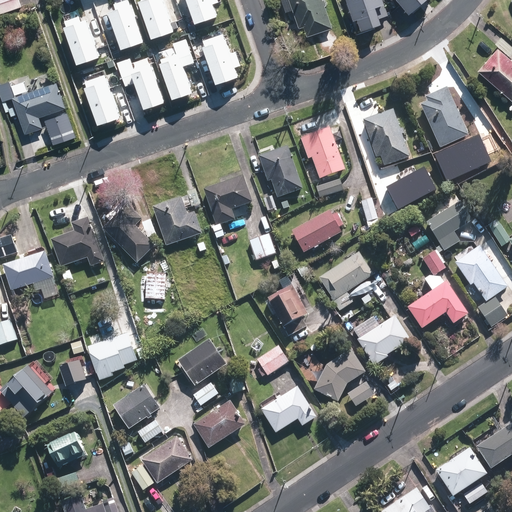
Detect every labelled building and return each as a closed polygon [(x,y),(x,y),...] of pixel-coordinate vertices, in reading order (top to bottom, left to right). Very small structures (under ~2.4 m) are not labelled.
[(20,0),(0,0),(0,7),(2,12),(22,4),(20,0)] [(128,0),(105,0),(104,1),(116,38),(139,31),(128,0)] [(162,0),(137,0),(147,29),(169,21),(162,0)] [(219,0),(190,0),(195,12),(221,2),(219,0)] [(326,0),(294,0),(303,26),(309,25),(311,33),(335,26),(326,0)] [(340,0),(348,24),(384,12),(379,0),(340,0)] [(91,5),(65,14),(79,52),(104,43),(91,5)] [(220,30),(198,37),(210,75),(233,67),(220,30)] [(176,45),(154,52),(167,90),(189,83),(176,45)] [(511,59),(503,51),(483,72),(511,98),(511,59)] [(147,58),(125,65),(137,103),(159,95),(147,58)] [(201,75),(197,61),(187,64),(193,82),(203,79),(201,75)] [(102,72),(80,79),(92,117),(114,110),(102,72)] [(61,84),(19,98),(31,130),(45,125),(41,115),(68,105),(61,84)] [(436,104),(429,107),(446,144),(470,134),(451,91),(434,98),(436,104)] [(398,113),(371,121),(382,155),(387,153),(390,163),(412,156),(398,113)] [(335,131),(309,139),(314,156),(319,155),(326,176),(348,169),(335,131)] [(292,149),(266,158),(274,179),(276,178),(282,196),(306,188),(292,149)] [(247,178),(210,190),(222,224),(238,218),(234,206),(254,200),(247,178)] [(441,179),(433,183),(435,189),(444,185),(441,179)] [(341,180),(319,188),(322,197),(344,189),(341,180)] [(200,188),(189,191),(193,209),(205,206),(200,188)] [(184,198),(156,208),(169,244),(203,232),(197,215),(191,217),(184,198)] [(375,200),(364,203),(369,223),(380,220),(375,200)] [(463,202),(429,222),(445,249),(460,241),(453,230),(472,219),(463,202)] [(132,207),(110,229),(140,260),(155,245),(137,226),(143,219),(132,207)] [(335,213),(296,234),(305,250),(344,229),(335,213)] [(81,234),(58,242),(66,264),(93,255),(96,264),(107,260),(92,220),(78,225),(81,234)] [(423,231),(416,220),(405,226),(412,238),(423,231)] [(498,221),(489,227),(501,246),(510,240),(498,221)] [(0,239),(0,251),(2,259),(21,253),(15,234),(0,239)] [(271,237),(252,244),(257,260),(276,253),(271,237)] [(484,249),(461,264),(474,283),(478,280),(491,298),(509,286),(484,249)] [(436,251),(425,257),(435,274),(446,267),(436,251)] [(49,254),(10,267),(17,287),(56,274),(49,254)] [(362,257),(326,280),(344,309),(354,303),(347,292),(374,275),(362,257)] [(167,275),(151,273),(148,297),(165,298),(167,275)] [(452,282),(414,308),(427,326),(452,309),(460,321),(473,312),(452,282)] [(295,288),(275,299),(289,325),(309,314),(295,288)] [(511,317),(498,297),(480,308),(494,330),(511,318),(511,317)] [(400,318),(364,341),(379,364),(391,356),(390,355),(414,339),(400,318)] [(13,321),(0,324),(0,339),(1,344),(18,339),(13,321)] [(209,335),(202,325),(190,335),(197,344),(209,335)] [(216,344),(184,366),(197,385),(229,363),(216,344)] [(280,351),(260,364),(267,374),(287,360),(280,351)] [(332,366),(320,389),(342,400),(351,383),(368,372),(356,352),(332,366)] [(81,361),(62,367),(68,385),(87,378),(81,361)] [(407,381),(398,368),(384,377),(393,390),(407,381)] [(30,372),(15,385),(37,409),(52,396),(30,372)] [(240,372),(230,375),(236,394),(246,390),(240,372)] [(370,384),(352,396),(358,406),(376,394),(370,384)] [(215,385),(197,398),(202,405),(220,392),(215,385)] [(301,390),(269,410),(282,430),(303,416),(308,422),(318,416),(301,390)] [(150,391),(119,410),(131,428),(162,409),(150,391)] [(234,403),(199,425),(212,445),(246,423),(234,403)] [(156,422),(140,432),(147,442),(162,432),(156,422)] [(511,422),(475,447),(488,466),(511,450),(511,422)] [(82,438),(54,450),(62,467),(89,455),(82,438)] [(179,439),(148,460),(162,480),(193,459),(179,439)] [(467,450),(436,471),(451,494),(482,473),(467,450)] [(145,465),(135,472),(146,488),(156,481),(145,465)] [(487,491),(482,484),(465,495),(470,502),(487,491)] [(427,511),(413,490),(379,511),(427,511)] [(84,497),(68,503),(71,511),(109,511),(107,507),(98,510),(97,506),(88,509),(84,497)] [(120,511),(116,500),(108,502),(111,511),(120,511)]
